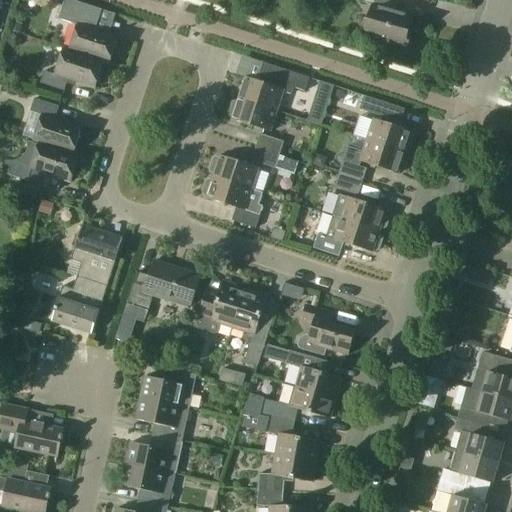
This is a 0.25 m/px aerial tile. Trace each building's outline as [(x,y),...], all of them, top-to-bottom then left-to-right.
[(65,0),(63,8),(59,20),(78,26),(70,52),(103,63),(109,65),(118,39),(95,32),(102,11),(67,0),(65,0)] [(363,0),(363,3),(371,6),(371,7),(363,32),(388,39),(386,45),(404,50),(408,36),(404,35),(410,17),(386,10),(388,0),(363,0)] [(44,74),(41,85),(64,93),(68,82),(94,90),(103,63),(70,52),(65,50),(56,78),(44,74)] [(238,100),(277,113),(283,93),(292,96),(294,89),(305,93),(309,79),(263,64),(257,83),(244,79),(238,100)] [(359,111),(384,118),(387,105),(363,98),(359,111)] [(231,122),(270,135),(277,113),(238,100),(231,122)] [(36,101),(32,114),(44,117),(35,143),(41,145),(74,156),(74,155),(82,129),(56,121),(60,109),(36,101)] [(373,121),(366,142),(403,154),(410,133),(373,121)] [(260,136),(255,150),(278,157),(283,143),(260,136)] [(41,145),(40,146),(26,142),(26,143),(27,145),(27,146),(27,149),(27,151),(26,155),(23,158),(19,160),(14,162),(10,162),(6,162),(6,164),(6,168),(5,173),(5,175),(6,176),(41,187),(45,176),(71,185),(80,157),(74,155),(74,156),(41,145)] [(359,162),(397,175),(403,154),(366,142),(359,162)] [(255,150),(251,163),(271,169),(274,170),(278,157),(255,150)] [(278,157),(274,170),(277,170),(289,174),(294,176),(298,164),(278,157)] [(213,159),(210,171),(211,174),(213,175),(212,179),(245,189),(251,191),(262,195),(269,176),(251,170),(251,169),(219,158),(216,158),(213,159)] [(365,170),(342,162),(338,176),(361,184),(365,170)] [(333,189),(357,196),(361,184),(338,176),(333,189)] [(206,182),(202,193),(204,197),(206,197),(205,199),(236,210),(231,222),(256,231),(260,217),(263,207),(259,206),(262,195),(251,191),(245,189),(212,179),(211,181),(209,180),(206,182)] [(340,196),(333,217),(378,232),(379,229),(383,231),(387,229),(390,217),(389,214),(385,212),(385,211),(347,198),(340,196)] [(318,236),(313,249),(337,257),(342,244),(371,253),(372,252),(376,253),(380,251),(383,240),(382,236),(377,235),(378,232),(333,217),(333,219),(322,215),(316,235),(318,236)] [(81,226),(70,262),(80,265),(76,277),(106,286),(122,239),(81,226)] [(126,304),(148,311),(153,296),(188,308),(198,277),(155,263),(150,278),(136,273),(126,304)] [(50,322),(91,335),(106,286),(76,277),(72,290),(61,287),(50,322)] [(194,329),(208,333),(211,323),(231,329),(244,289),(223,282),(214,310),(201,306),(194,329)] [(244,289),(231,329),(253,336),(250,347),(262,351),(270,327),(258,324),(267,296),(244,289)] [(306,344),(348,356),(354,332),(330,325),(333,314),(305,306),(301,318),(313,322),(306,344)] [(289,352),(286,365),(300,369),(294,388),(335,399),(342,378),(314,371),(316,359),(289,352)] [(511,360),(483,353),(473,390),(511,400),(511,360)] [(435,408),(448,361),(433,356),(419,403),(435,408)] [(145,377),(140,399),(189,409),(196,376),(172,371),(169,382),(145,377)] [(263,399),(259,414),(262,415),(294,422),(298,410),(329,419),(335,399),(294,388),(289,406),(263,399)] [(482,425),(485,414),(510,421),(511,413),(511,400),(473,390),(473,391),(466,389),(458,419),(482,425)] [(160,426),(158,437),(182,442),(189,409),(140,399),(135,421),(160,426)] [(56,457),(62,432),(25,424),(28,413),(4,407),(1,407),(0,411),(0,430),(18,434),(15,448),(56,457)] [(315,462),(319,440),(290,436),(294,422),(262,415),(270,417),(267,433),(279,436),(276,455),(315,462)] [(461,431),(455,451),(498,463),(504,443),(479,435),(482,425),(458,419),(455,429),(461,431)] [(129,443),(125,466),(175,476),(182,442),(158,437),(155,448),(129,443)] [(468,477),(492,484),(498,463),(455,451),(450,472),(443,470),(440,481),(450,484),(450,483),(465,488),(468,477)] [(261,473),(259,490),(282,492),(284,479),(312,483),(315,462),(276,455),(272,476),(261,473)] [(146,491),(144,502),(168,507),(175,476),(125,466),(120,486),(146,491)] [(26,511),(44,511),(50,488),(25,483),(27,472),(4,467),(2,479),(0,478),(0,491),(6,493),(2,507),(26,511)] [(484,511),(487,505),(462,498),(465,488),(450,483),(450,484),(440,481),(437,491),(453,495),(448,511),(484,511)] [(256,504),(269,508),(269,511),(310,511),(310,506),(280,507),(282,492),(259,490),(256,504)] [(115,511),(167,511),(168,507),(144,502),(141,511),(131,511),(116,509),(115,511)]
